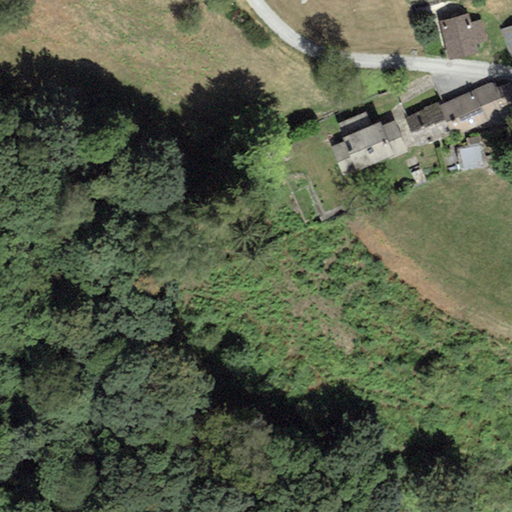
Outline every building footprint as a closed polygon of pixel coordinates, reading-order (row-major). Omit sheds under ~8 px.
[(449,62),(477,54),(474,45),(469,24),(466,14),(438,21),(449,62)] [(480,21),(469,24),(474,45),(486,42),(480,21)] [(511,21),(499,26),(511,61),(511,21)] [(495,82),(436,105),(447,134),(449,139),(511,115),(511,88),(510,84),(497,89),(495,82)] [(436,105),(405,118),(416,146),(447,134),(436,105)] [(391,122),(380,127),(393,156),(394,158),(405,153),(391,122)] [(378,123),(349,136),(365,169),(393,156),(380,127),(378,123)]
